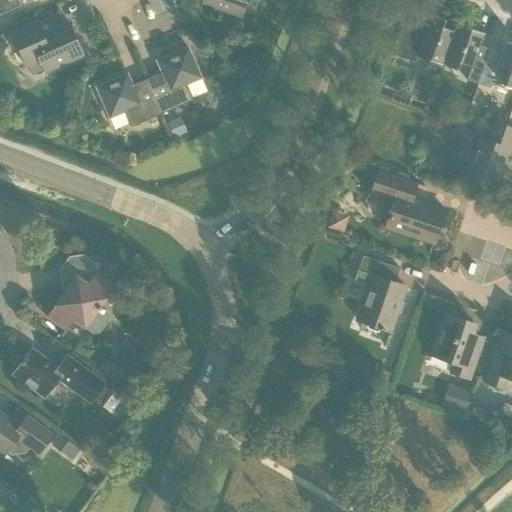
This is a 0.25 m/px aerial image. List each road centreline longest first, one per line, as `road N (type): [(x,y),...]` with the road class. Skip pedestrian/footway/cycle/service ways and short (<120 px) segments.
road 1 (unclassified): [(346,0),(281,175),(247,218),(201,249)]
road 2 (tertiary): [(161,511),(221,341),(221,294),(201,249)]
road 3 (unclassified): [(201,249),(158,214),(0,154)]
